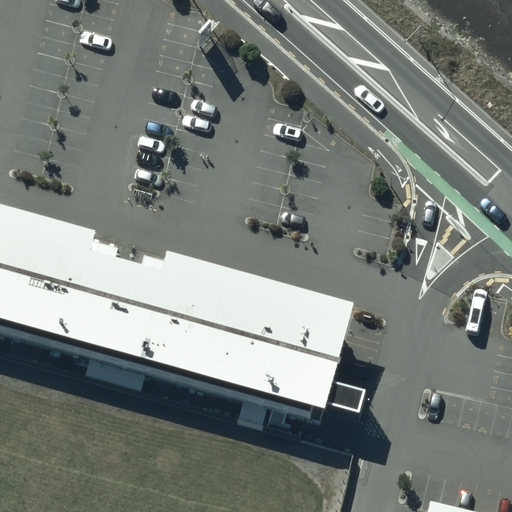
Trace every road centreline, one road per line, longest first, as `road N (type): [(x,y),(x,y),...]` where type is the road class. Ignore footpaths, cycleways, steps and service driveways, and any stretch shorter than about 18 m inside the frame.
road 1 (unclassified): [(421,302),(371,511)]
road 2 (secondary): [(297,0),(443,130)]
road 3 (unclassified): [(421,302),(416,274),(443,130)]
